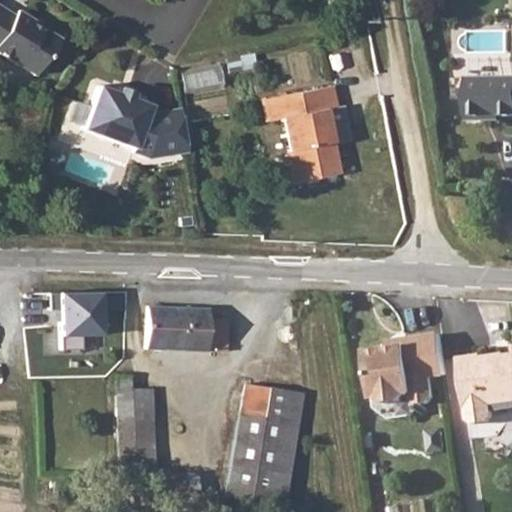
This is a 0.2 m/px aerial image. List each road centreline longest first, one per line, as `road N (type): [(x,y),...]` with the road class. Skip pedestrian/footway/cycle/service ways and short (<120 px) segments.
road 1 (residential): [(0,261),(511,278)]
road 2 (track): [(430,274),(427,198),(387,0)]
